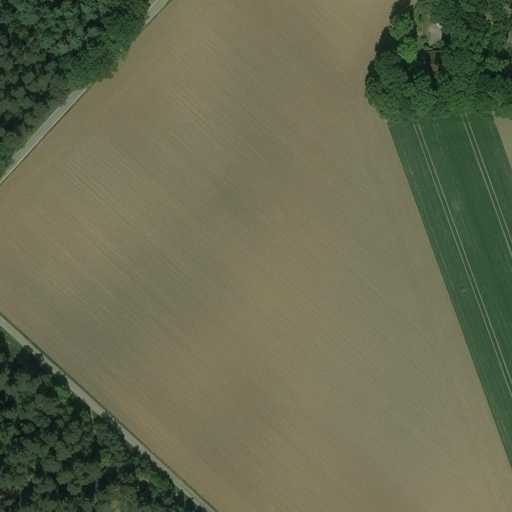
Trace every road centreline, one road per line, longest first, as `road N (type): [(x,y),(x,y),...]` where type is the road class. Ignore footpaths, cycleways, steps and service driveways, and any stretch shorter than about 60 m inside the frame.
road 1 (unclassified): [(0,321),(207,511)]
road 2 (unclassified): [(164,0),(0,178)]
